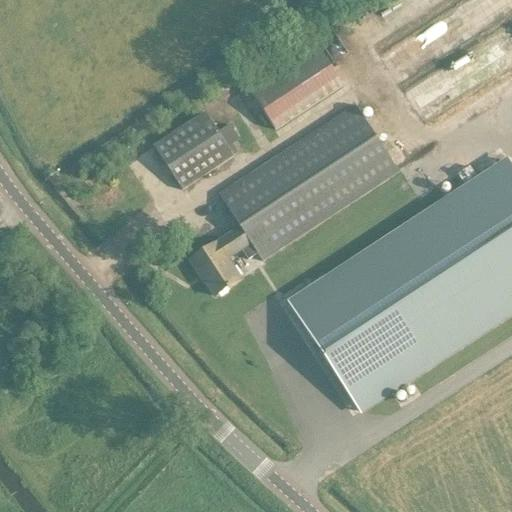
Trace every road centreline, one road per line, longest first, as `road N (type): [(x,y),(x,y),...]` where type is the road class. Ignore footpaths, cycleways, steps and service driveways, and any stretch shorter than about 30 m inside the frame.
road 1 (track): [(511,81),(408,144),(366,87),(76,269)]
road 2 (tertiary): [(310,511),(189,396),(0,172)]
road 3 (track): [(107,511),(204,411)]
